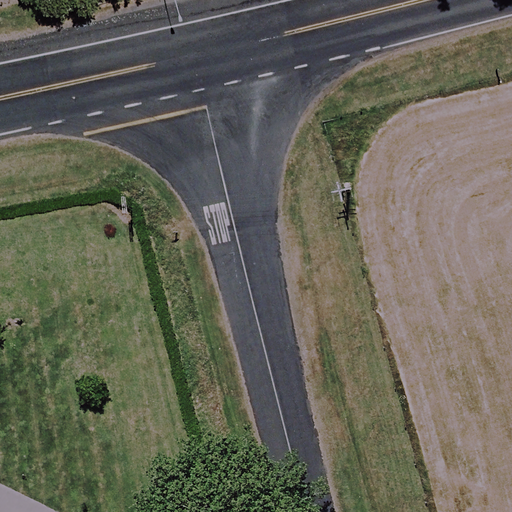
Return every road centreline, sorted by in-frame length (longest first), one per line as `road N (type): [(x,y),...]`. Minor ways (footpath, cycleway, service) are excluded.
road 1 (unclassified): [(310,511),(189,57)]
road 2 (tertiary): [(189,57),(450,0)]
road 3 (tertiary): [(0,98),(189,57)]
